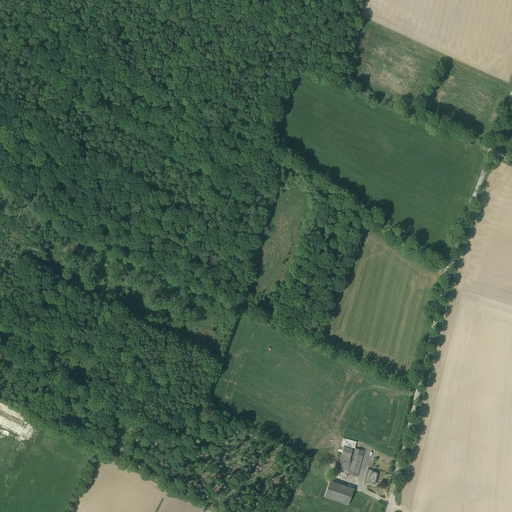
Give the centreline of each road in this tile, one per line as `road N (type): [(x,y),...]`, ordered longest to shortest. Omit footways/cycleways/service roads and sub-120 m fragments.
road 1 (unclassified): [(393,511),(449,271),(511,94)]
road 2 (track): [(359,0),(343,85),(511,160)]
road 3 (track): [(449,271),(273,155)]
